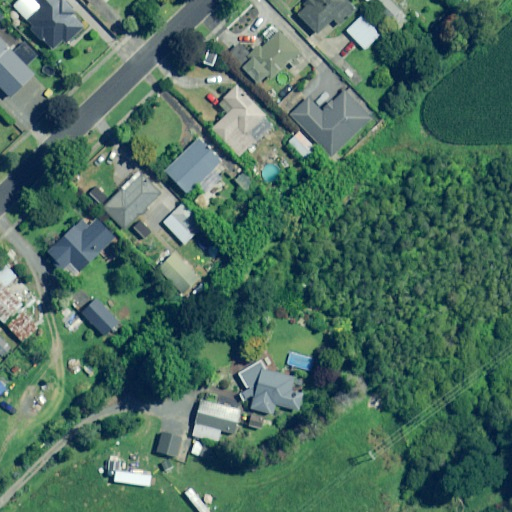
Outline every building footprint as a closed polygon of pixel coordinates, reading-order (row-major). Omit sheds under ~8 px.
[(62,0),(61,1),(59,0),(30,0),(38,9),(24,22),(52,52),(65,40),(68,43),(84,28),(72,15),(75,13),(63,0),(62,0)] [(354,9),(344,0),(299,0),(299,1),(305,8),(297,15),(316,35),(333,19),(338,24),(354,9)] [(399,10),(389,0),(377,0),(372,5),(388,21),(399,10)] [(374,28),(362,16),(347,31),(366,51),(387,31),(379,23),(374,28)] [(299,53),(278,32),(262,48),(259,45),(248,56),(250,59),(242,68),(258,84),(268,74),(273,79),(299,53)] [(0,39),(0,88),(10,98),(34,74),(27,67),(38,57),(22,40),(11,51),(0,39)] [(274,125),(237,86),(218,103),(228,114),(212,129),(239,158),(256,142),(274,125)] [(370,119),(343,90),(320,111),(308,99),(290,115),(329,157),(370,119)] [(318,151),(299,132),(289,143),(307,161),(318,151)] [(188,195),(195,188),(200,194),(193,201),(202,211),(229,184),(214,169),(221,162),(198,139),(165,172),(188,195)] [(161,194),(137,169),(118,187),(121,190),(103,207),(124,229),(161,194)] [(204,225),(183,203),(163,223),(185,244),(204,225)] [(115,240),(96,220),(89,227),(81,219),(47,252),(63,269),(70,263),(80,273),(115,240)] [(174,252),(159,267),(183,292),(198,277),(174,252)] [(34,295),(6,266),(0,272),(0,319),(24,344),(40,328),(20,308),(34,295)] [(93,297),(79,311),(104,337),(119,323),(93,297)] [(13,348),(0,334),(0,356),(2,359),(13,348)] [(240,394),(245,402),(252,397),(250,410),(273,415),(275,405),(299,411),(303,395),(291,392),(294,378),(264,371),(260,363),(239,374),(247,391),(240,394)] [(239,410),(201,401),(192,436),(218,443),(221,431),(233,434),(239,410)] [(263,417),(251,414),(248,427),(260,430),(263,417)] [(180,438),(161,433),(156,453),(175,457),(180,438)] [(206,442),(193,439),(190,453),(203,456),(206,442)] [(174,468),(170,459),(159,463),(162,472),(174,468)]
